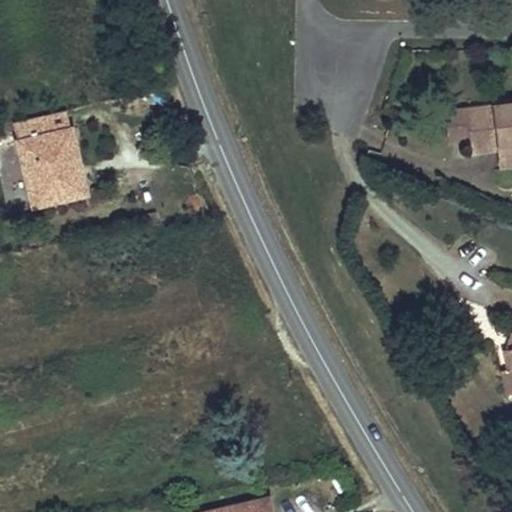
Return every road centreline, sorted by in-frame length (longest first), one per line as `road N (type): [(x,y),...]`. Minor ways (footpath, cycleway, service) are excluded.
road 1 (secondary): [(170,0),(265,242),(415,511)]
road 2 (unknown): [(336,24),(341,144),(364,195),(392,227),(489,297)]
road 3 (residential): [(312,0),(318,15),(355,29),(511,29)]
